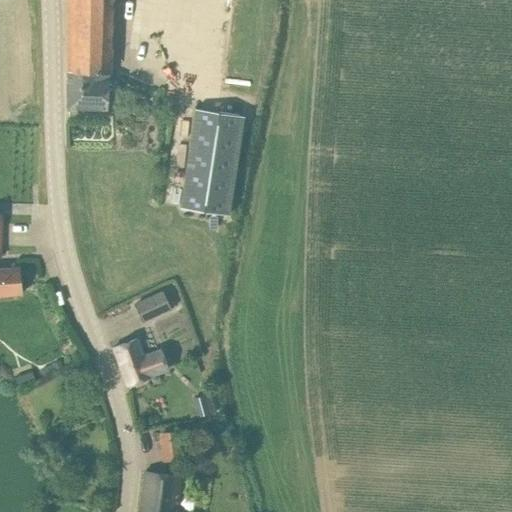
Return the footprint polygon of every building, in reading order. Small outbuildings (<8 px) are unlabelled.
[(112,0),(67,0),(67,108),(107,109),(112,0)] [(230,215),(244,117),(196,110),(181,208),(230,215)] [(19,268),(0,269),(0,295),(21,294),(19,268)] [(170,312),(163,294),(138,303),(144,322),(170,312)] [(113,348),(127,386),(150,377),(149,375),(166,368),(160,352),(143,358),(136,339),(113,348)] [(28,370),(34,382),(55,372),(51,363),(40,369),(38,366),(28,370)] [(18,367),(11,371),(18,385),(25,381),(18,367)] [(210,393),(189,399),(194,418),(215,413),(210,393)] [(158,431),(161,461),(183,459),(181,429),(158,431)] [(145,471),(139,511),(173,511),(178,476),(145,471)]
